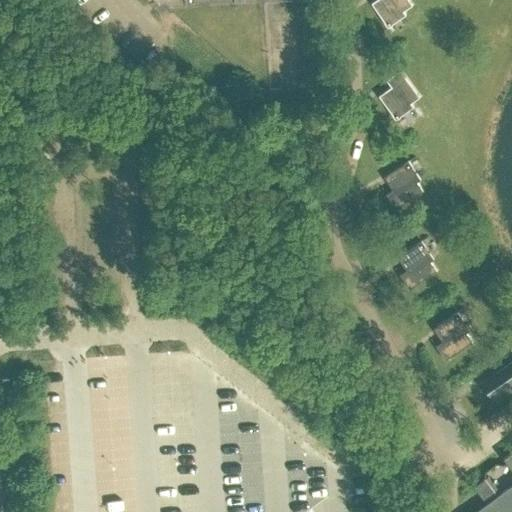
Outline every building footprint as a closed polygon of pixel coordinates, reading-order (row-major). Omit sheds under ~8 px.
[(384,21),(383,21),(386,25),(404,13),(402,9),(411,3),(409,0),(372,0),(371,1),(384,21)] [(386,78),(390,85),(378,94),(391,112),(395,118),(412,105),(409,101),(418,95),(399,69),(386,78)] [(392,188),(385,193),(394,207),(421,189),(415,180),(419,177),(407,159),(383,175),(392,188)] [(396,256),(405,268),(398,273),(408,287),(435,269),(429,260),(432,257),(420,239),(396,256)] [(432,327),(441,340),(435,344),(444,358),(471,340),(465,331),(468,328),(456,311),(432,327)] [(511,360),(481,382),(493,399),(511,385),(511,360)] [(451,397),(463,416),(481,404),(470,386),(451,397)] [(511,511),(511,449),(502,456),(511,469),(511,481),(496,494),(483,477),(472,485),(484,503),(471,511),(511,511)]
